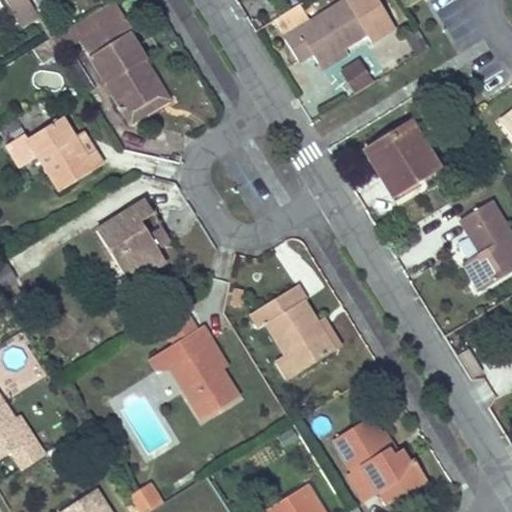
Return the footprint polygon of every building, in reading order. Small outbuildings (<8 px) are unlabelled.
[(3,0),(14,17),(30,7),(26,0),(3,0)] [(113,0),(110,0),(50,36),(60,52),(79,42),(125,116),(155,98),(136,67),(144,62),(127,34),(132,31),(113,0)] [(310,54),(316,63),(341,48),(364,35),(370,43),(393,29),(375,0),(343,0),(281,37),(297,63),(310,54)] [(30,7),(14,17),(18,24),(34,14),(30,7)] [(42,9),(34,14),(43,29),(51,25),(42,9)] [(341,48),(316,63),(320,70),(345,55),(341,48)] [(73,56),(65,60),(83,88),(90,84),(73,56)] [(155,98),(125,116),(130,124),(168,100),(144,62),(136,67),(155,98)] [(340,73),(353,93),(370,83),(357,62),(340,73)] [(511,111),(498,122),(511,140),(511,111)] [(24,137),(7,147),(20,168),(37,158),(58,192),(101,166),(93,153),(85,158),(73,140),(61,120),(27,141),(24,137)] [(362,150),(374,171),(381,167),(396,192),(436,167),(409,122),(362,150)] [(73,140),(85,158),(93,153),(81,135),(73,140)] [(381,167),(374,171),(389,197),(396,192),(381,167)] [(144,231),(138,222),(150,214),(142,200),(94,231),(128,285),(163,262),(154,247),(147,235),(141,238),(139,234),(144,231)] [(511,239),(489,201),(458,220),(476,254),(460,264),(462,268),(474,289),(476,292),(511,270),(511,239)] [(150,214),(138,222),(144,231),(147,235),(154,247),(166,239),(150,214)] [(266,325),(285,357),(296,375),(333,352),(316,324),(303,303),(304,301),(296,287),(251,315),(260,329),(266,325)] [(233,291),(230,309),(238,310),(241,292),(233,291)] [(171,330),(179,341),(198,330),(191,318),(171,330)] [(323,320),(316,324),(333,352),(340,348),(323,320)] [(219,370),(205,346),(211,342),(202,328),(175,344),(183,358),(168,368),(202,421),(237,399),(219,370)] [(211,342),(205,346),(219,370),(226,366),(211,342)] [(483,374),(470,352),(457,359),(470,382),(483,374)] [(296,375),(285,357),(276,363),(287,380),(296,375)] [(0,460),(11,453),(27,442),(13,421),(0,401),(0,460)] [(44,456),(18,417),(13,421),(27,442),(11,453),(22,470),(23,470),(44,456)] [(363,502),(377,494),(395,483),(402,494),(425,480),(419,471),(413,475),(405,462),(402,464),(396,468),(390,456),(393,454),(370,418),(332,440),(334,443),(345,461),(351,471),(346,475),(363,502)] [(396,453),(393,454),(390,456),(396,468),(402,464),(396,453)] [(411,458),(405,462),(413,475),(419,471),(411,458)] [(395,483),(377,494),(384,505),(402,494),(395,483)] [(263,511),(316,511),(314,508),(317,506),(305,486),(263,511)] [(149,487),(132,498),(140,511),(148,511),(160,505),(149,487)] [(109,511),(96,491),(62,511),(109,511)]
